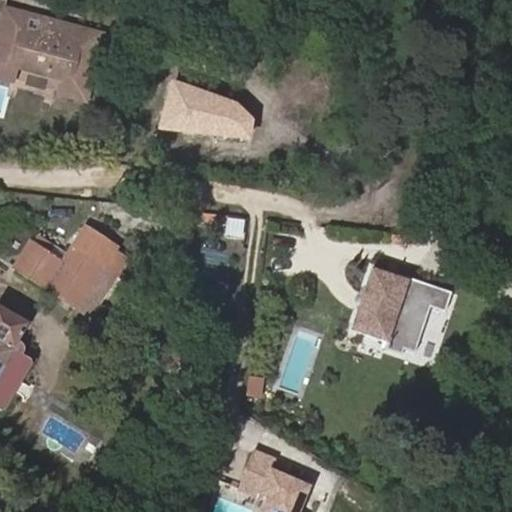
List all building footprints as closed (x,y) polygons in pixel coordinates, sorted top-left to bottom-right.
[(5,11),(0,28),(0,43),(18,49),(13,67),(64,80),(61,94),(83,100),(100,37),(5,11)] [(18,49),(0,43),(0,77),(9,80),(13,67),(18,49)] [(236,218),(201,214),(200,226),(234,230),(236,218)] [(438,234),(461,243),(467,225),(444,217),(438,234)] [(467,225),(461,243),(473,246),(478,228),(467,225)] [(104,265),(75,308),(88,317),(126,259),(114,251),(116,249),(84,228),(73,245),(104,265)] [(13,267),(75,308),(104,265),(73,245),(61,263),(30,243),(13,267)] [(373,269),(351,330),(387,343),(398,312),(409,281),(373,269)] [(0,410),(0,411),(4,409),(29,366),(28,359),(22,355),(22,354),(23,353),(23,352),(23,351),(23,350),(23,349),(23,348),(23,347),(22,346),(22,345),(22,344),(21,344),(21,343),(20,342),(19,341),(18,341),(18,340),(27,323),(0,308),(0,410)] [(416,319),(398,312),(387,343),(406,347),(416,319)] [(188,345),(176,344),(174,363),(187,364),(188,345)] [(251,511),(301,511),(292,508),(304,479),(274,467),(279,455),(252,445),(236,488),(257,496),(251,511)]
